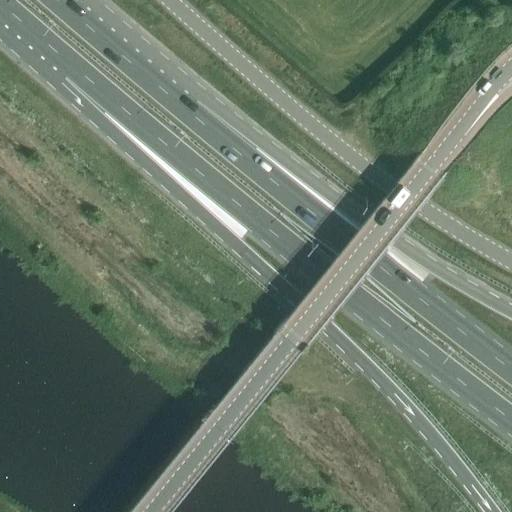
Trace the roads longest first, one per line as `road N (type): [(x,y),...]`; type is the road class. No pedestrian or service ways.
road 1 (trunk): [(83,80),(129,148),(408,411),(492,511)]
road 2 (tertiary): [(149,511),(511,69)]
road 3 (trunk): [(83,80),(511,422)]
road 4 (unclassified): [(511,261),(325,142),(171,0)]
road 5 (trunk): [(511,370),(192,109)]
road 6 (trunk): [(511,306),(463,284),(256,140),(192,109)]
road 7 (trunk): [(192,109),(64,0)]
